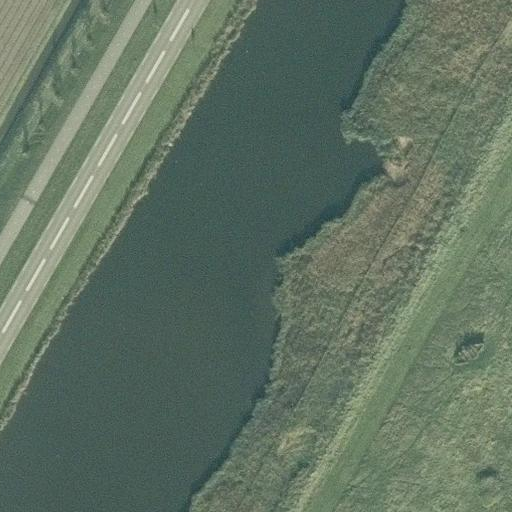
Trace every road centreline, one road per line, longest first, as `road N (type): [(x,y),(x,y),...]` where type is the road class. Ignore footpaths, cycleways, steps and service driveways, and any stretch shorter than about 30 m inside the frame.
road 1 (track): [(511,147),(313,511)]
road 2 (primary): [(0,338),(193,0)]
